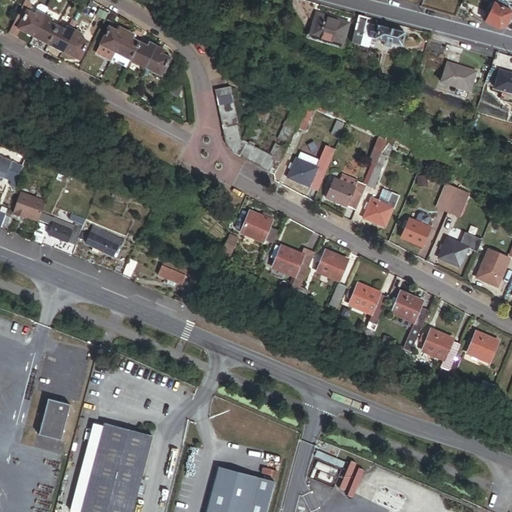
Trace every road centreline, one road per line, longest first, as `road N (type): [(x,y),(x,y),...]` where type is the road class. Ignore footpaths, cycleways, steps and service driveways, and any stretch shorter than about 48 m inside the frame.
road 1 (secondary): [(0,255),(511,461)]
road 2 (residential): [(511,323),(236,176)]
road 3 (residential): [(0,36),(196,138)]
road 4 (tertiary): [(345,0),(511,45)]
road 5 (residential): [(206,118),(189,52),(112,0)]
